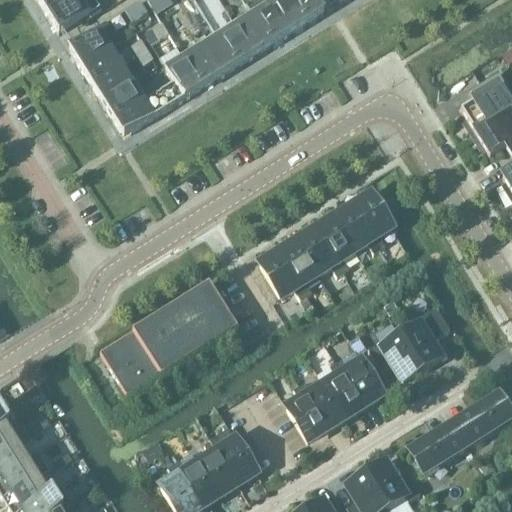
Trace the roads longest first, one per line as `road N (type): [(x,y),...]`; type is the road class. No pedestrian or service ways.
road 1 (tertiary): [(103,282),(369,111),(386,108),(406,120),(511,290)]
road 2 (residential): [(511,357),(264,511)]
road 3 (residential): [(103,282),(0,120)]
road 4 (tertiary): [(0,369),(85,315),(103,282)]
